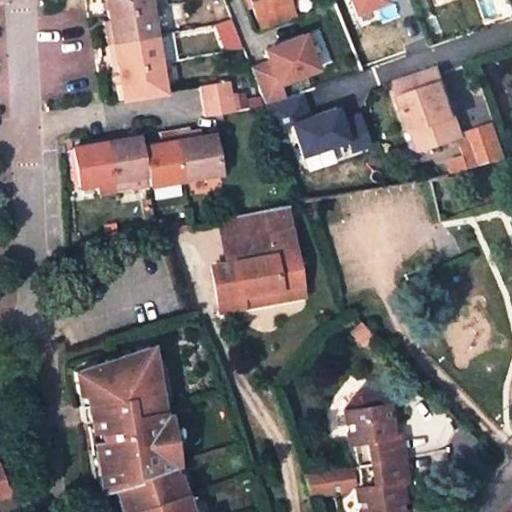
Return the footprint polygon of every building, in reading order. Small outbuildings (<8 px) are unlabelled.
[(103,0),(106,14),(148,7),(146,0),(103,0)] [(248,0),(259,27),(292,13),(286,0),(248,0)] [(338,0),(342,14),(382,4),(380,0),(338,0)] [(112,42),(153,35),(148,7),(106,14),(108,21),(112,42)] [(228,19),(212,25),(222,51),(238,45),(228,19)] [(99,23),(103,44),(112,42),(108,21),(99,23)] [(117,71),(159,64),(153,35),(112,42),(116,67),(117,71)] [(317,71),(305,37),(265,52),(269,63),(250,70),(264,105),(284,99),(279,85),(317,71)] [(103,44),(108,68),(116,67),(112,42),(103,44)] [(159,64),(117,71),(122,99),(164,92),(159,64)] [(463,138),(439,69),(397,84),(414,132),(423,129),(430,149),(463,138)] [(228,80),(198,86),(201,101),(231,96),(228,80)] [(506,155),(496,123),(469,131),(472,142),(467,144),(474,165),(506,155)] [(187,127),(188,138),(200,136),(198,125),(192,126),(187,127)] [(200,136),(188,138),(187,127),(173,130),(182,180),(219,173),(212,135),(200,136)] [(430,149),(423,129),(414,132),(421,152),(430,149)] [(161,143),(150,145),(141,147),(146,175),(148,185),(182,180),(173,130),(159,132),(161,143)] [(150,145),(161,143),(159,132),(153,133),(148,134),(150,145)] [(120,139),(105,141),(114,192),(130,190),(128,178),(146,175),(141,147),(139,136),(120,139)] [(114,192),(105,141),(86,145),(70,148),(77,187),(96,184),(98,195),(114,192)] [(151,201),(185,195),(182,180),(148,185),(151,201)] [(300,282),(288,227),(284,206),(217,220),(225,264),(210,267),(218,310),(242,305),(240,293),(300,282)] [(63,254),(55,255),(56,268),(65,268),(63,254)] [(242,305),(302,294),(300,283),(300,282),(240,293),(242,305)] [(167,464),(147,349),(70,374),(74,395),(81,395),(83,407),(92,405),(93,414),(106,412),(108,427),(95,429),(97,441),(89,443),(96,490),(109,487),(117,511),(187,511),(175,475),(170,475),(167,464)] [(358,392),(342,414),(352,413),(363,396),(358,392)] [(74,395),(82,443),(83,443),(89,443),(87,431),(95,429),(108,427),(106,412),(93,414),(92,405),(83,407),(81,395),(74,395)] [(352,413),(342,414),(347,446),(352,445),(359,491),(354,492),(356,511),(401,511),(400,501),(398,501),(396,487),(404,485),(401,462),(397,438),(389,439),(387,425),(389,424),(387,407),(380,409),(363,396),(352,413)]
